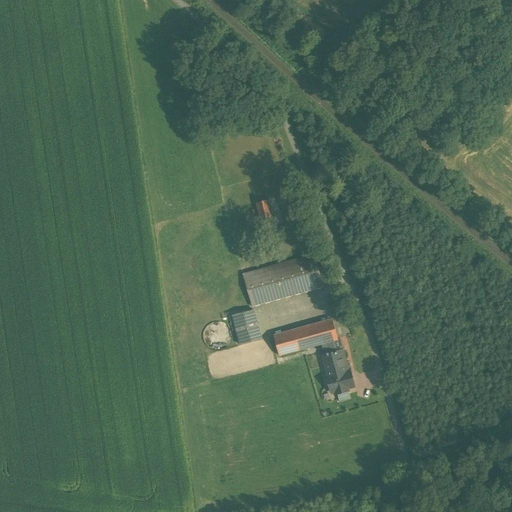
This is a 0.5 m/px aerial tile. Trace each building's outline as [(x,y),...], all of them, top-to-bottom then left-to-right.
[(262,223),(275,220),(271,199),(258,202),(262,223)] [(315,255),(243,274),(252,306),(323,286),(315,255)] [(254,310),(233,316),(241,345),(262,339),(254,310)] [(274,336),(279,355),(324,343),(333,341),(338,339),(333,320),(274,336)] [(208,326),(206,327),(205,329),(204,331),(203,333),(203,335),(203,337),(203,340),(204,342),(205,344),(206,345),(208,347),(209,348),(211,349),(213,350),(215,351),(217,351),(220,351),(222,350),(224,349),(226,348),(227,347),(229,345),(230,344),(231,342),(232,340),(232,337),(232,335),(232,333),(231,331),(230,329),(229,327),(227,326),(226,324),(224,323),(222,322),(220,322),(217,322),(215,322),(213,322),(211,323),(209,324),(208,326)] [(333,341),(324,343),(328,355),(322,356),(333,392),(352,387),(343,360),(345,359),(343,350),(337,352),(333,341)]
